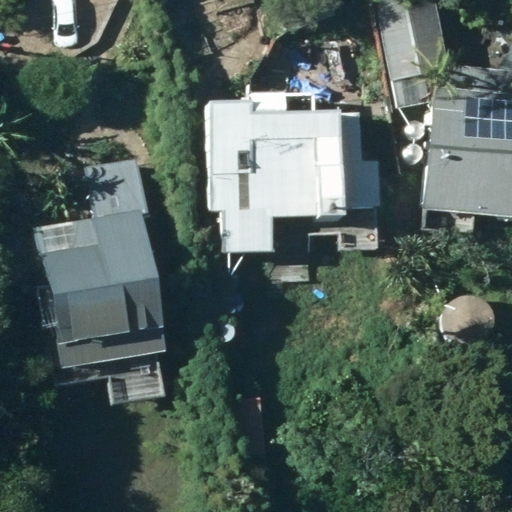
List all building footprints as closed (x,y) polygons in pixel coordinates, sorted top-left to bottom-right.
[(397,0),(376,4),(396,109),(423,104),(418,77),(451,71),(437,0),(397,0)] [(425,209),(511,219),(511,96),(439,88),(425,209)] [(207,105),(212,212),(225,211),(226,252),(275,252),(274,219),(347,216),(348,209),(383,207),(381,162),(364,163),(363,113),(315,115),(314,94),(248,97),(247,103),(207,105)] [(61,369),(167,353),(146,214),(40,229),(61,369)] [(239,400),(241,455),(264,454),(260,399),(239,400)]
